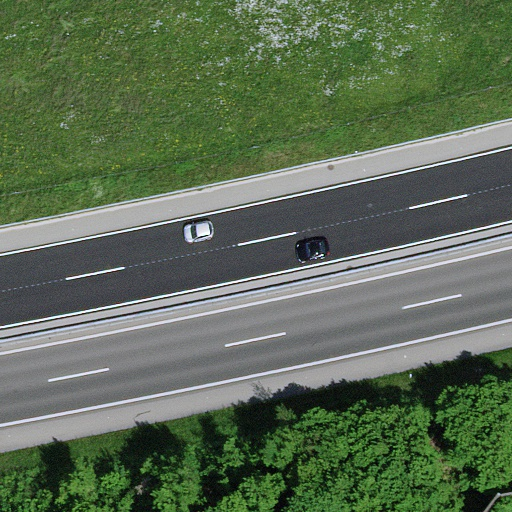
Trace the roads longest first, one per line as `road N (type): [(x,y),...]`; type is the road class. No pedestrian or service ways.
road 1 (motorway): [(511,184),(0,290)]
road 2 (motorway): [(0,387),(511,282)]
